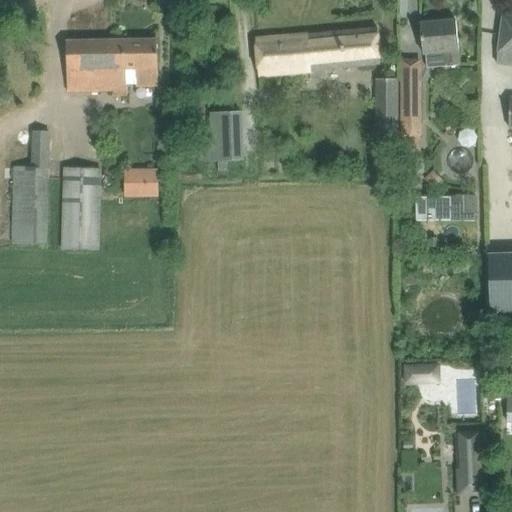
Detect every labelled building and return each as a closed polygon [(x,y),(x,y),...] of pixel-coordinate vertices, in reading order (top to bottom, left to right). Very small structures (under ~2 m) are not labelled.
[(496,63),(511,65),(511,17),(502,16),(496,63)] [(420,24),(422,44),(423,54),(445,52),(446,67),(459,65),(458,51),(455,21),(420,24)] [(380,64),(377,28),(255,40),(259,76),(342,68),(380,64)] [(66,41),(66,61),(67,92),(126,90),(126,87),(158,86),(157,39),(66,41)] [(376,117),(399,117),(398,78),(375,79),(376,117)] [(401,81),(401,148),(420,148),(420,81),(401,81)] [(479,102),(461,102),(461,126),(479,126),(479,102)] [(244,111),(214,111),(214,161),(244,162),(244,111)] [(12,244),(46,244),(48,168),(46,168),(48,133),(31,132),(30,167),(14,167),(12,244)] [(62,249),(98,250),(100,170),(64,169),(62,249)] [(124,171),(124,197),(158,196),(158,170),(124,171)] [(432,171),(424,179),(434,189),(442,181),(432,171)] [(398,176),(399,190),(410,190),(409,176),(398,176)] [(473,196),(415,197),(416,221),(474,220),(473,196)] [(511,253),(489,254),(491,317),(511,316),(511,253)] [(404,384),(439,384),(439,364),(404,364),(404,384)] [(458,437),(460,473),(484,472),(482,436),(458,437)]
